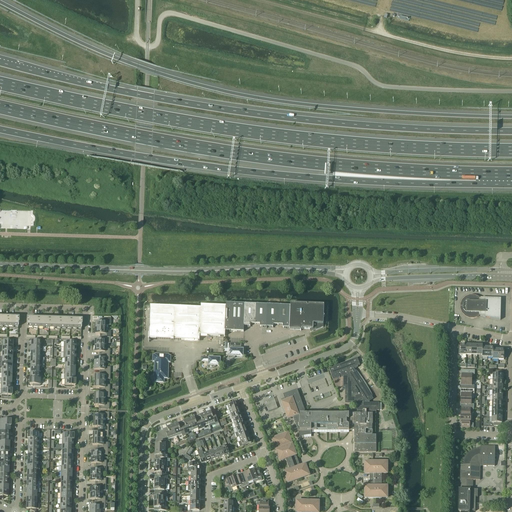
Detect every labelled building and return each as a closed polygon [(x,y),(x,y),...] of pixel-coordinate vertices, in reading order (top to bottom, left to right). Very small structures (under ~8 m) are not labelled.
[(479,300),(478,298),(474,297),(470,297),(466,298),(463,301),(461,305),(461,309),(463,313),(466,316),(469,318),(474,318),(478,317),(479,315),(480,316),(500,320),(501,299),(480,298),(479,300)] [(244,326),(245,304),(226,304),(226,306),(225,331),(244,332),(244,326)] [(255,324),(256,305),(245,304),(244,326),(250,327),(250,324),(255,324)] [(290,304),(290,306),(289,328),(289,330),(300,330),(301,331),(302,330),(302,329),(313,329),(313,331),(310,332),(311,333),(323,328),(324,317),(325,316),(324,315),(324,305),(290,304)] [(225,331),(226,306),(201,305),(201,308),(150,306),(149,333),(148,333),(148,340),(156,340),(156,339),(199,341),(200,336),(225,337),(225,331)] [(266,329),(267,305),(256,305),(255,324),(260,324),(260,327),(266,327),(266,329)] [(278,325),(279,306),(267,305),(266,329),(267,329),(267,327),(273,328),(273,325),(278,325)] [(283,328),(289,328),(290,306),(279,306),(278,325),(283,325),(283,328)] [(7,317),(7,327),(18,327),(18,318),(7,317)] [(38,328),(38,318),(27,318),(27,327),(38,328)] [(48,328),(49,319),(38,318),(38,328),(48,328)] [(59,328),(59,319),(49,319),(48,328),(59,328)] [(70,329),(70,320),(59,319),(59,328),(70,329)] [(95,322),(95,328),(105,328),(108,328),(108,325),(110,325),(110,322),(110,319),(102,319),(102,322),(100,322),(95,322)] [(70,320),(70,329),(81,329),(81,320),(70,320)] [(105,331),(105,328),(95,328),(95,334),(102,334),(102,337),(110,337),(110,332),(105,331)] [(110,343),(110,337),(102,337),(102,340),(95,340),(94,346),(105,346),(105,343),(110,343)] [(243,353),(243,350),(239,350),(240,344),(229,344),(228,350),(230,350),(229,352),(229,353),(229,356),(228,356),(228,360),(229,360),(230,360),(232,360),(233,359),(234,358),(235,358),(235,356),(242,357),(242,353),(243,353)] [(105,349),(105,346),(94,346),(94,352),(101,352),(101,355),(109,355),(110,350),(105,349)] [(216,367),(216,366),(220,366),(220,354),(209,354),(209,358),(201,358),(201,362),(205,362),(205,370),(207,370),(210,370),(213,369),(216,367)] [(109,361),(109,355),(101,355),(101,358),(94,358),(94,364),(104,364),(104,361),(109,361)] [(170,363),(170,356),(153,355),(153,362),(155,362),(154,373),(156,373),(156,378),(155,378),(155,382),(155,383),(156,382),(158,382),(160,382),(161,381),(162,381),(164,380),(164,379),(168,379),(168,373),(166,373),(166,370),(168,370),(168,363),(170,363)] [(351,414),(351,431),(354,431),(354,452),(376,452),(376,436),(373,436),(373,414),(376,414),(376,403),(369,403),(369,402),(373,399),(354,370),(358,367),(358,366),(360,365),(357,358),(329,369),(333,380),(340,378),(340,376),(343,376),(343,387),(345,387),(345,404),(357,404),(357,414),(351,414)] [(104,367),(104,364),(94,364),(94,370),(102,370),(102,373),(110,373),(110,368),(104,367)] [(461,380),(471,380),(472,375),(474,375),(474,370),(462,370),(462,374),(461,374),(461,380)] [(493,380),(503,380),(503,374),(501,374),(502,371),(495,371),(495,374),(493,374),(493,380)] [(110,379),(110,373),(102,373),(102,376),(94,376),(94,382),(105,382),(105,379),(110,379)] [(471,385),(471,380),(461,380),(461,385),(462,385),(462,389),(474,390),(474,385),(471,385)] [(105,385),(105,382),(94,382),(94,388),(101,388),(101,391),(109,391),(109,386),(105,385)] [(474,394),(474,390),(462,389),(462,394),(461,393),(461,399),(471,399),(471,394),(474,394)] [(311,435),(311,431),(349,431),(351,431),(351,414),(322,414),(314,414),(314,412),(310,412),(311,414),(306,414),(297,390),(283,395),(285,400),(281,402),(288,419),(293,417),(301,440),(300,437),(306,436),(311,435)] [(109,397),(109,391),(101,391),(101,394),(94,394),(94,400),(104,400),(104,397),(109,397)] [(471,405),(471,399),(461,399),(461,405),(461,409),(473,409),(474,405),(471,405)] [(104,403),(104,400),(94,400),(93,406),(101,406),(100,409),(109,410),(109,404),(104,403)] [(473,413),(473,409),(461,409),(461,413),(460,413),(460,418),(471,418),(471,419),(472,419),(472,413),(473,413)] [(205,414),(210,426),(209,425),(215,423),(215,424),(218,423),(216,416),(214,412),(211,413),(211,412),(205,414)] [(108,419),(109,413),(100,413),(100,416),(93,416),(93,421),(106,422),(106,419),(108,419)] [(210,426),(205,414),(200,416),(200,417),(198,418),(202,429),(205,428),(204,427),(209,425),(210,426)] [(501,423),(502,418),(492,417),(491,423),(493,423),(493,426),(500,427),(500,423),(501,423)] [(202,429),(198,418),(195,419),(194,418),(189,420),(193,432),(194,432),(193,431),(198,429),(199,430),(202,429)] [(470,424),(471,419),(471,418),(460,418),(460,424),(461,424),(461,428),(473,428),(473,424),(470,424)] [(193,432),(189,420),(183,422),(184,423),(181,424),(185,435),(188,434),(188,433),(193,431),(193,432)] [(106,422),(93,421),(93,427),(100,428),(100,431),(108,431),(108,425),(103,425),(103,422),(106,422)] [(185,435),(181,424),(179,425),(178,424),(173,426),(177,438),(177,437),(182,435),(182,436),(185,435)] [(177,438),(173,426),(167,428),(168,429),(157,433),(169,441),(167,440),(168,440),(177,437),(177,438)] [(239,437),(248,434),(246,429),(237,433),(235,434),(237,438),(239,437)] [(108,437),(108,431),(100,431),(100,434),(93,434),(92,440),(103,440),(103,437),(108,437)] [(169,441),(157,433),(157,444),(155,444),(155,450),(168,450),(167,450),(167,440),(169,441)] [(292,445),(291,444),(292,443),(288,433),(272,439),(276,449),(277,449),(277,450),(276,450),(280,461),(285,459),(289,471),(284,472),(288,483),(309,475),(305,465),(300,467),(299,465),(298,465),(298,464),(299,464),(296,457),(295,455),(296,455),(292,445)] [(238,443),(240,447),(251,443),(249,438),(241,442),(238,443)] [(103,443),(103,440),(92,440),(92,445),(99,446),(99,449),(107,449),(108,443),(103,443)] [(480,480),(480,473),(480,467),(482,466),(487,466),(494,466),(495,458),(496,456),(495,455),(495,446),(494,446),(494,447),(480,446),(480,448),(476,449),(473,450),(469,452),(467,454),(464,458),(463,461),(462,465),(460,465),(460,479),(460,480),(460,487),(468,487),(470,487),(472,487),(473,487),(473,480),(480,480)] [(91,452),(91,457),(96,458),(102,458),(104,458),(104,455),(107,455),(107,449),(99,449),(99,452),(98,452),(91,452)] [(168,450),(155,450),(155,456),(157,456),(157,459),(168,459),(168,456),(167,456),(167,450),(168,450)] [(202,451),(198,452),(199,455),(198,455),(202,464),(206,462),(203,453),(202,451)] [(102,461),(102,458),(91,457),(91,463),(98,464),(98,467),(106,467),(106,461),(102,461)] [(168,462),(168,459),(157,459),(157,461),(155,461),(155,467),(167,467),(168,467),(168,466),(167,466),(167,462),(168,462)] [(382,487),(382,474),(387,474),(387,462),(365,462),(365,474),(371,474),(371,475),(370,475),(370,485),(371,485),(371,487),(365,487),(365,498),(387,498),(387,487),(382,487)] [(189,464),(189,472),(200,472),(200,467),(199,467),(199,465),(197,463),(196,463),(196,464),(189,464)] [(106,473),(106,467),(98,467),(98,470),(90,470),(90,475),(101,476),(101,473),(106,473)] [(166,473),(167,467),(155,467),(155,473),(156,473),(156,476),(168,476),(168,473),(166,473)] [(253,481),(253,482),(253,481),(258,479),(259,482),(262,480),(257,468),(258,469),(255,470),(255,469),(249,471),(253,481)] [(248,483),(253,481),(249,471),(244,473),(244,474),(242,475),(241,474),(246,486),(249,485),(248,483)] [(242,488),(246,486),(241,474),(241,475),(238,476),(238,475),(233,477),(237,488),(237,487),(241,485),(242,488)] [(101,479),(101,476),(90,475),(90,481),(97,482),(97,485),(105,485),(105,479),(101,479)] [(168,479),(168,476),(156,476),(156,479),(154,479),(154,485),(166,485),(166,479),(168,479)] [(237,488),(233,477),(228,479),(228,480),(225,481),(225,480),(224,480),(229,492),(232,491),(232,489),(236,487),(237,488)] [(309,483),(308,481),(297,485),(298,487),(296,488),(296,489),(296,491),(313,485),(312,483),(311,482),(309,483)] [(105,491),(105,485),(97,485),(97,488),(90,488),(90,493),(100,494),(100,491),(105,491)] [(168,485),(166,485),(154,485),(154,490),(156,491),(156,493),(167,494),(167,490),(166,490),(166,485),(168,485)] [(301,496),(312,492),(311,490),(313,490),(314,488),(313,486),(297,492),(298,494),(299,495),(301,494),(301,496)] [(468,487),(468,489),(458,489),(458,511),(461,511),(460,511),(469,511),(475,511),(475,501),(475,499),(473,499),(473,497),(478,497),(477,497),(478,490),(478,489),(470,489),(470,487),(468,487)] [(100,497),(100,494),(90,493),(90,499),(97,500),(97,503),(105,503),(105,497),(100,497)] [(167,497),(167,494),(156,493),(156,496),(154,496),(154,502),(166,502),(166,497),(167,497)] [(257,502),(256,506),(259,506),(259,511),(257,511),(259,511),(269,511),(269,506),(269,503),(270,503),(267,502),(268,499),(261,498),(260,502),(257,502)] [(318,511),(319,502),(297,501),(296,511),(318,511)] [(167,502),(166,502),(154,502),(154,508),(156,508),(155,511),(160,511),(167,511),(167,508),(166,508),(166,502),(167,502)] [(37,504),(26,503),(26,509),(31,509),(31,510),(30,510),(34,511),(35,511),(35,509),(38,509),(39,504),(37,504)] [(104,509),(105,503),(97,503),(96,506),(89,506),(89,511),(100,511),(100,509),(104,509)]
